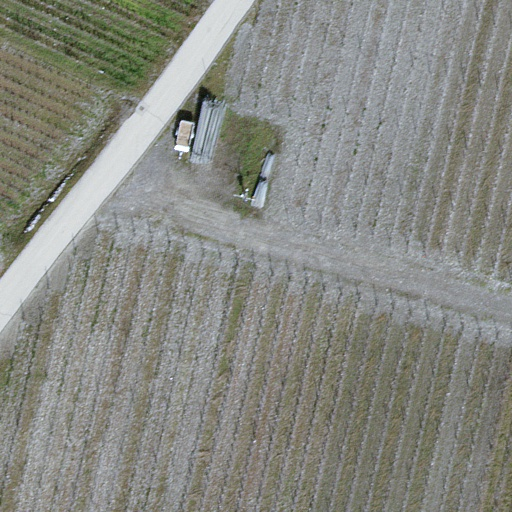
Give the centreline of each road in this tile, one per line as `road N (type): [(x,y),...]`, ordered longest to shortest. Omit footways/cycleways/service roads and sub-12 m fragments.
road 1 (track): [(96,194),(511,313)]
road 2 (track): [(0,320),(243,0)]
